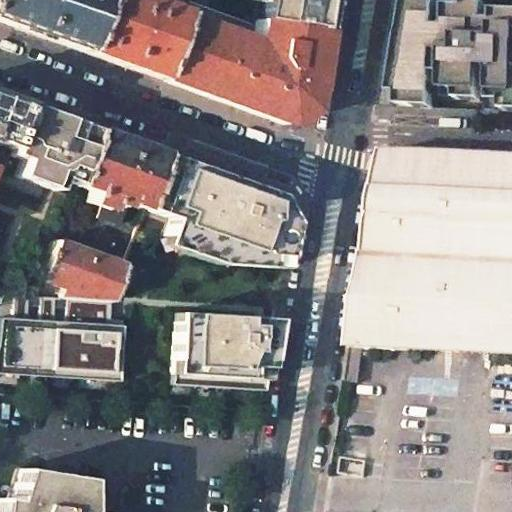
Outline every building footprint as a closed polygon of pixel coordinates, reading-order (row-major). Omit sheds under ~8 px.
[(0,0),(0,22),(79,51),(98,0),(0,0)] [(98,0),(79,51),(157,79),(180,13),(155,4),(156,0),(98,0)] [(157,79),(285,125),(307,111),(322,29),(281,21),(266,20),(255,19),(253,25),(186,0),(184,0),(180,13),(157,79)] [(281,21),(322,29),(326,0),(269,0),(266,20),(281,21)] [(438,0),(435,0),(407,0),(389,106),(434,109),(435,74),(445,74),(444,100),(482,101),(483,81),(493,82),(491,111),(511,111),(511,12),(495,12),(495,22),(485,21),(486,11),(486,2),(448,0),(447,28),(437,27),(438,0)] [(24,105),(0,96),(0,164),(4,156),(24,105)] [(90,129),(24,105),(4,156),(9,158),(5,172),(46,186),(50,176),(71,184),(90,129)] [(161,155),(90,129),(71,184),(89,190),(84,202),(98,206),(94,217),(115,225),(123,202),(142,209),(161,155)] [(511,156),(381,151),(343,382),(352,383),(358,384),(361,363),(364,347),(511,354),(511,156)] [(271,194),(161,155),(134,232),(155,240),(153,250),(210,269),(280,271),(289,223),(271,194)] [(122,266),(51,240),(30,301),(108,305),(122,266)] [(0,376),(115,385),(120,311),(108,309),(108,305),(0,299),(0,376)] [(275,316),(167,310),(162,388),(260,394),(275,316)] [(82,511),(83,479),(15,468),(0,511),(82,511)]
